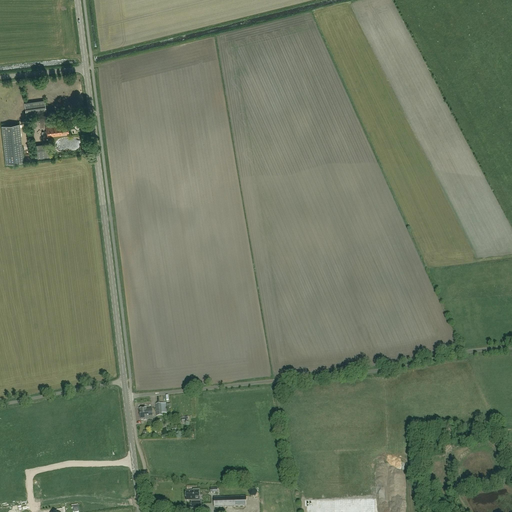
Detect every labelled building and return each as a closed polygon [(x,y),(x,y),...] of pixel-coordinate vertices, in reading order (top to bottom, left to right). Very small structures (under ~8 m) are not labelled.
[(8,98),(2,100),(5,110),(11,108),(8,98)] [(45,100),(25,103),(26,115),(46,112),(45,100)] [(25,164),(24,161),(20,123),(2,125),(6,163),(20,162),(20,165),(25,164)] [(47,136),(69,134),(67,124),(46,126),(47,136)] [(49,143),(34,145),(36,160),(51,158),(49,143)] [(166,404),(156,404),(157,417),(163,416),(163,413),(167,413),(166,404)] [(146,408),(140,409),(141,420),(144,420),(153,419),(152,408),(146,409),(146,408)] [(191,502),(191,508),(201,508),(201,502),(200,502),(199,489),(193,490),(193,491),(186,491),(186,500),(192,500),(192,502),(191,502)] [(214,498),(214,508),(246,506),(246,497),(214,498)]
